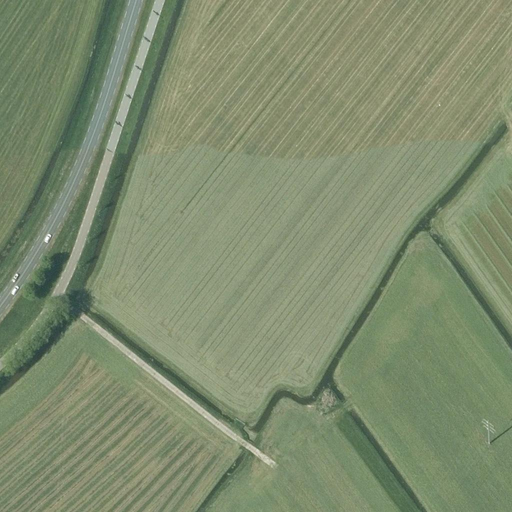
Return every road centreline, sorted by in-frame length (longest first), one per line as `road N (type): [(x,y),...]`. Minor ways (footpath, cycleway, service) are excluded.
road 1 (unclassified): [(0,365),(63,284),(160,0)]
road 2 (primary): [(0,305),(75,176),(136,0)]
road 3 (track): [(56,297),(271,464)]
